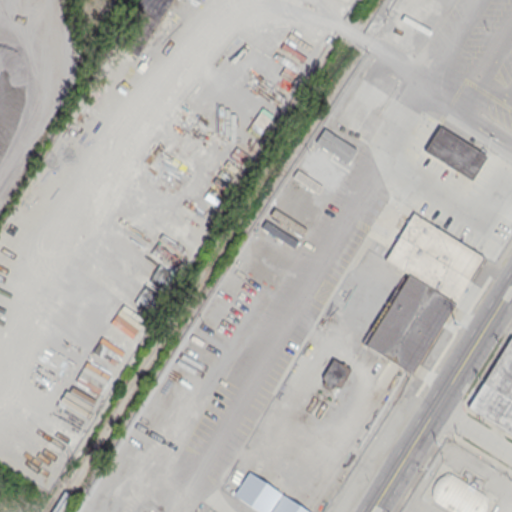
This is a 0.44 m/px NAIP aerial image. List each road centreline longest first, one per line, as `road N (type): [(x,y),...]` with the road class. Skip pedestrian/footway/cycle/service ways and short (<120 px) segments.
road 1 (secondary): [(511,284),(370,511)]
road 2 (residential): [(53,0),(41,113),(0,190)]
